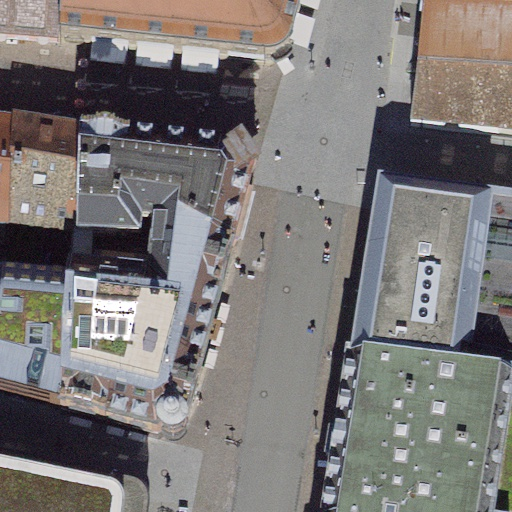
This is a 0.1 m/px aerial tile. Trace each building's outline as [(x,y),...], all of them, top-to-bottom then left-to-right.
[(0,0),(0,38),(61,42),(62,0),(0,0)] [(62,0),(61,42),(292,69),(308,0),(62,0)] [(511,0),(428,0),(421,66),(409,65),(408,76),(421,77),(414,128),(511,139),(511,0)] [(23,133),(0,131),(0,228),(12,230),(12,226),(23,133)] [(83,142),(23,133),(12,226),(76,234),(83,142)] [(180,253),(228,282),(253,186),(244,163),(83,142),(76,234),(75,243),(121,247),(122,234),(181,239),(180,253)] [(382,183),(355,362),(473,379),(499,199),(382,183)] [(511,201),(499,199),(473,379),(511,384),(511,201)] [(192,422),(228,282),(180,253),(181,239),(122,234),(121,247),(75,243),(71,291),(5,286),(0,339),(0,394),(63,411),(65,418),(165,441),(167,440),(170,445),(174,447),(180,446),(186,443),(190,437),(190,430),(188,425),(192,422)] [(355,362),(330,511),(511,511),(511,384),(473,379),(355,362)] [(146,511),(140,505),(132,501),(0,469),(0,511),(146,511)]
